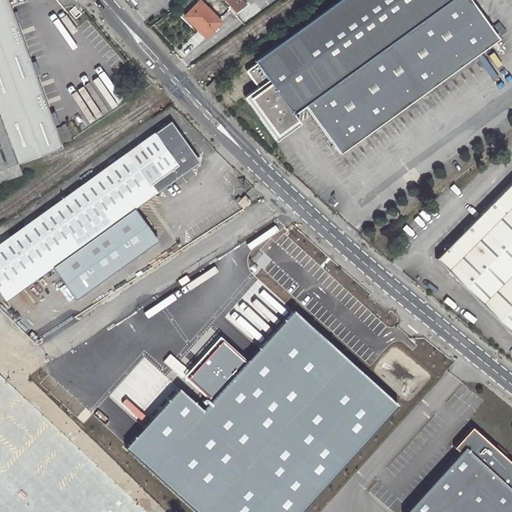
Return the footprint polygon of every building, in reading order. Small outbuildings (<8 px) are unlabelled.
[(0,0),(0,181),(20,173),(17,163),(61,147),(60,143),(71,140),(70,137),(71,136),(67,126),(66,126),(65,123),(61,125),(62,126),(55,129),(6,0),(0,0)] [(241,0),(226,0),(236,11),(244,3),(241,0)] [(336,0),(254,60),(256,63),(249,68),(264,88),(251,97),(276,132),(296,118),(292,113),(304,104),(340,154),(500,39),(471,0),(336,0)] [(200,1),(186,16),(206,35),(220,21),(200,1)] [(207,86),(212,91),(218,85),(213,80),(207,86)] [(171,120),(0,242),(0,290),(0,291),(47,258),(60,276),(76,298),(157,239),(134,208),(197,163),(198,157),(171,120)] [(511,180),(435,258),(511,333),(511,180)] [(332,190),(325,198),(332,204),(339,197),(332,190)] [(243,207),(250,200),(244,194),(241,198),(237,202),(243,207)] [(76,298),(60,276),(56,279),(72,301),(76,298)] [(304,511),(401,405),(296,311),(205,411),(181,390),(126,450),(195,511),(304,511)] [(0,511),(151,511),(0,371),(0,511)] [(511,511),(511,462),(472,427),(454,447),(459,452),(403,511),(511,511)]
